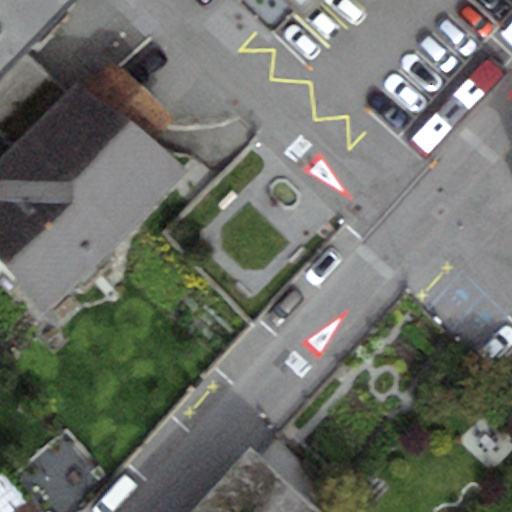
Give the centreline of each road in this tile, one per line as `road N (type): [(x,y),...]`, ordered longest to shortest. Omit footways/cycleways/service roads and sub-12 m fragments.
road 1 (residential): [(424,210),(147,511)]
road 2 (residential): [(189,0),(424,210)]
road 3 (residential): [(511,108),(424,210)]
